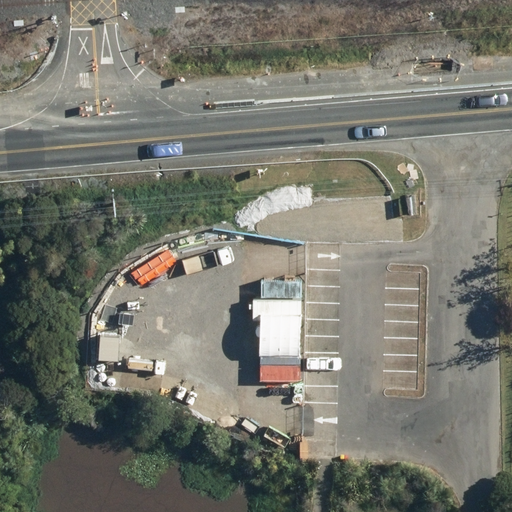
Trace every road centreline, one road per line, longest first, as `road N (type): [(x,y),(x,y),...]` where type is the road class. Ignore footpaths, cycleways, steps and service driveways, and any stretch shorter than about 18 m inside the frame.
road 1 (primary): [(511,99),(101,125)]
road 2 (residential): [(101,125),(95,0)]
